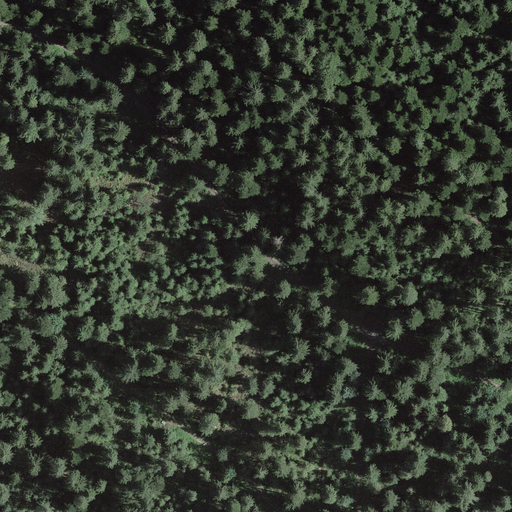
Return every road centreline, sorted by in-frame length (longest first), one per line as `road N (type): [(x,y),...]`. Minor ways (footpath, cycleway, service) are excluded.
road 1 (track): [(0,21),(70,34),(125,79),(171,127),(260,252),(369,332),(511,387)]
road 2 (track): [(278,511),(124,381),(0,293)]
road 3 (track): [(355,511),(369,332)]
